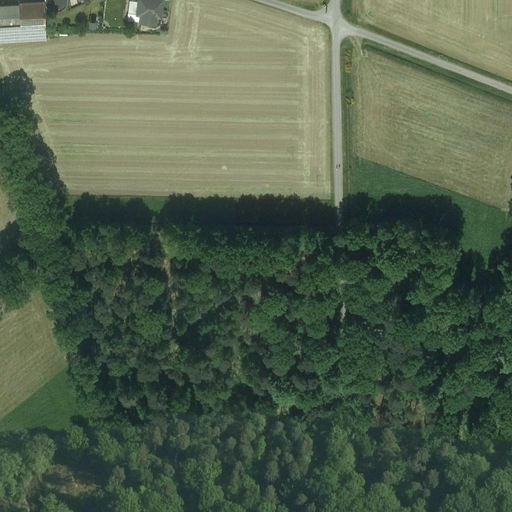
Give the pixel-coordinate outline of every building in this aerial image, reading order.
[(45,0),(45,1),(47,6),(50,8),(53,10),(57,10),(61,9),(64,6),(66,3),(66,0),(45,0)] [(77,0),(68,0),(71,10),(78,6),(77,0)] [(137,13),(138,0),(135,0),(128,0),(128,13),(137,13)] [(162,0),(138,0),(137,13),(141,14),(140,21),(155,23),(156,16),(160,16),(162,0)] [(44,1),(19,3),(20,26),(20,32),(45,31),(44,1)] [(18,4),(0,4),(0,27),(20,26),(19,3),(18,3),(18,4)]
